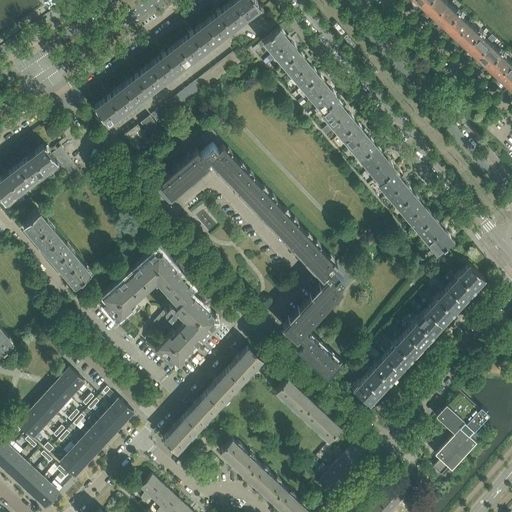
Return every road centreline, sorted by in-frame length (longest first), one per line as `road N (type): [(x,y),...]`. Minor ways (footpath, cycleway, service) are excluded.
road 1 (secondary): [(298,0),(502,237)]
road 2 (residential): [(261,325),(305,277),(216,176),(166,214)]
road 3 (secondary): [(511,198),(342,0)]
road 4 (residential): [(389,442),(511,276)]
road 5 (residential): [(389,442),(261,325)]
road 6 (residential): [(387,0),(511,115)]
road 7 (residential): [(58,93),(191,0)]
road 8 (residential): [(166,214),(58,93)]
road 9 (residential): [(267,511),(246,492),(193,486),(140,441)]
road 10 (residential): [(250,316),(161,417)]
road 11 (secondary): [(45,74),(155,0)]
road 12 (residential): [(250,316),(166,214)]
